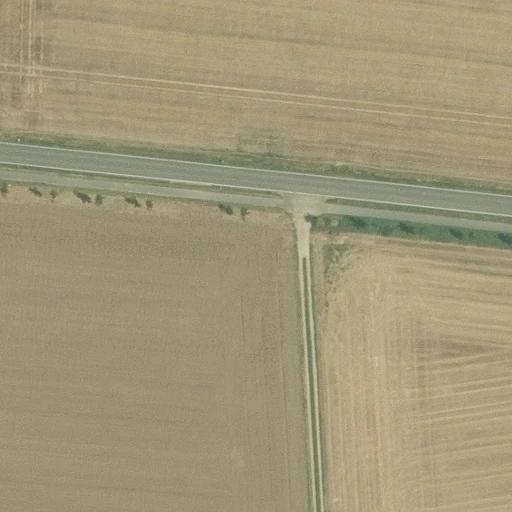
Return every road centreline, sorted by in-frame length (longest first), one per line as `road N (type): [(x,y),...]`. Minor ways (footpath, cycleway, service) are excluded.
road 1 (secondary): [(0,154),(511,208)]
road 2 (track): [(296,185),(318,511)]
